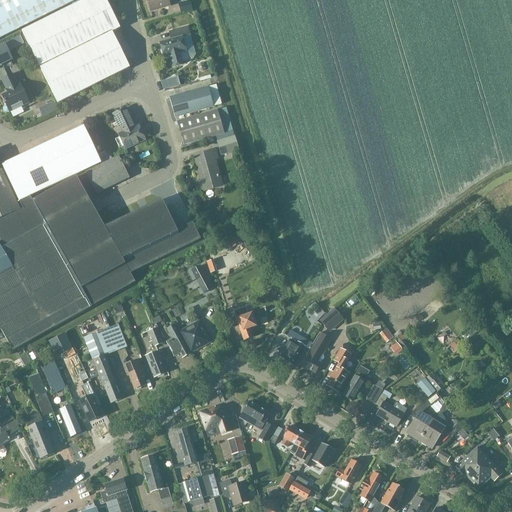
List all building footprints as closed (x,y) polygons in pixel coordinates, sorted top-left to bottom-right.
[(0,0),(0,39),(76,0),(0,0)] [(105,0),(84,0),(82,1),(21,31),(57,104),(122,72),(113,54),(120,50),(112,32),(120,28),(105,0)] [(167,0),(147,0),(150,10),(169,5),(167,0)] [(190,9),(187,0),(186,0),(177,3),(180,12),(190,9)] [(183,65),(180,53),(186,51),(183,38),(191,36),(188,27),(172,32),(174,39),(160,43),(164,57),(170,56),(173,67),(183,65)] [(4,46),(0,48),(0,63),(10,59),(4,46)] [(1,96),(6,105),(5,105),(4,106),(3,108),(3,111),(4,112),(6,113),(8,113),(9,112),(28,103),(19,83),(16,84),(11,74),(1,79),(8,93),(1,96)] [(208,88),(170,98),(175,117),(213,107),(221,105),(216,86),(208,88)] [(54,101),(49,104),(52,112),(58,109),(54,101)] [(135,127),(126,108),(114,114),(122,132),(119,133),(126,148),(145,139),(138,125),(135,127)] [(217,111),(217,110),(177,122),(184,146),(224,134),(224,133),(233,131),(226,108),(217,111)] [(83,126),(67,134),(84,171),(101,163),(83,126)] [(84,171),(67,134),(51,142),(68,179),(84,171)] [(217,141),(218,144),(221,155),(238,150),(234,136),(217,141)] [(68,179),(51,142),(34,149),(52,187),(68,179)] [(52,187),(34,149),(18,157),(36,194),(52,187)] [(218,159),(216,151),(195,157),(197,164),(199,163),(200,168),(198,169),(202,182),(199,182),(202,190),(223,185),(216,160),(218,159)] [(36,194),(18,157),(0,165),(0,167),(17,202),(19,201),(19,202),(30,197),(36,194)] [(96,194),(128,178),(118,157),(86,172),(96,194)] [(0,218),(20,209),(17,202),(0,167),(0,218)] [(0,329),(0,330),(1,332),(2,331),(13,351),(68,320),(92,307),(135,283),(76,177),(32,201),(30,197),(19,202),(19,201),(17,202),(20,209),(0,218),(0,329)] [(162,200),(105,228),(131,274),(201,240),(193,223),(177,231),(162,200)] [(200,267),(191,271),(203,294),(212,289),(200,267)] [(246,308),(234,313),(243,340),(253,337),(250,329),(256,327),(252,313),(248,314),(246,308)] [(344,320),(334,308),(319,321),(329,332),(344,320)] [(199,322),(179,332),(190,354),(210,343),(199,322)] [(116,325),(84,338),(100,381),(102,380),(111,402),(121,398),(112,376),(114,375),(106,354),(125,347),(116,325)] [(190,354),(179,332),(175,325),(167,329),(172,339),(166,342),(174,357),(179,354),(182,358),(190,354)] [(155,346),(162,344),(156,329),(149,331),(155,346)] [(294,333),(291,338),(279,358),(294,367),(305,347),(307,348),(311,343),(294,333)] [(331,339),(320,333),(306,355),(308,356),(302,365),(304,366),(304,368),(308,370),(309,369),(315,373),(321,364),(324,358),(323,354),(322,354),(331,339)] [(404,339),(400,334),(395,339),(405,351),(409,347),(403,340),(404,339)] [(395,356),(403,350),(397,343),(390,348),(395,356)] [(344,344),(341,349),(334,361),(338,363),(326,385),(337,392),(348,373),(343,370),(348,361),(349,358),(350,358),(354,352),(350,348),(344,344)] [(166,373),(158,351),(145,356),(154,378),(166,373)] [(31,363),(26,354),(19,358),(24,367),(31,363)] [(408,359),(404,354),(400,357),(404,362),(408,359)] [(144,379),(146,378),(139,360),(125,365),(134,389),(135,389),(138,392),(144,390),(144,386),(146,385),(144,379)] [(55,362),(44,367),(54,394),(55,394),(66,389),(55,362)] [(359,370),(357,372),(355,377),(354,376),(343,396),(352,401),(364,382),(363,382),(367,375),(359,370)] [(443,387),(436,378),(431,373),(425,378),(429,383),(437,392),(443,387)] [(36,397),(45,394),(38,374),(28,378),(36,397)] [(435,392),(424,379),(416,385),(428,398),(435,392)] [(101,405),(89,382),(83,385),(88,396),(79,401),(89,422),(101,416),(97,407),(101,405)] [(11,393),(7,384),(3,386),(7,395),(11,393)] [(374,404),(383,391),(374,385),(366,399),(374,404)] [(384,402),(386,398),(389,399),(392,395),(384,390),(382,394),(376,404),(381,407),(376,415),(396,426),(406,409),(396,403),(393,407),(384,402)] [(416,420),(408,433),(411,435),(409,437),(417,442),(418,440),(420,441),(432,420),(434,416),(427,412),(425,416),(420,413),(429,406),(430,407),(441,399),(436,393),(414,410),(410,416),(416,420)] [(43,416),(53,412),(45,394),(36,397),(35,398),(43,416)] [(266,413),(249,402),(239,418),(260,431),(266,421),(262,419),(266,413)] [(0,418),(1,420),(10,415),(6,408),(3,410),(0,404),(0,418)] [(59,410),(70,438),(82,433),(71,405),(59,410)] [(205,432),(218,427),(221,436),(231,432),(222,406),(215,408),(215,407),(198,413),(205,432)] [(24,420),(32,440),(47,434),(39,414),(24,420)] [(17,427),(13,419),(10,415),(1,420),(3,424),(0,426),(0,450),(4,448),(3,445),(9,441),(6,434),(17,427)] [(433,420),(432,420),(420,441),(431,448),(444,428),(438,424),(440,422),(434,419),(433,420)] [(452,436),(462,427),(458,422),(458,423),(455,420),(449,426),(452,429),(448,432),(452,436)] [(274,428),(267,424),(259,438),(265,442),(274,428)] [(294,444),(301,432),(290,425),(283,438),(284,439),(281,444),(286,447),(289,442),(294,444)] [(188,429),(175,433),(185,466),(198,463),(188,429)] [(312,438),(301,432),(294,444),(294,445),(290,451),(294,454),(293,456),(302,461),(310,446),(307,445),(312,438)] [(54,453),(47,434),(32,440),(39,459),(54,453)] [(274,445),(278,438),(273,434),(269,441),(274,445)] [(322,444),(312,461),(324,468),(334,451),(322,444)] [(503,474),(477,445),(466,454),(491,481),(492,479),(495,482),(503,474)] [(440,451),(436,457),(447,462),(450,457),(440,451)] [(245,452),(232,456),(234,463),(247,459),(245,452)] [(466,454),(456,463),(469,478),(471,477),(478,485),(479,484),(483,487),(491,481),(466,454)] [(154,455),(141,459),(150,493),(158,491),(160,500),(170,497),(168,488),(164,489),(154,455)] [(350,485),(361,466),(350,460),(344,471),(339,469),(335,476),(350,485)] [(372,472),(369,479),(366,478),(359,489),(363,491),(359,496),(366,500),(369,495),(372,497),(383,479),(372,472)] [(294,479),(286,474),(279,487),(287,492),(294,479)] [(188,502),(213,495),(208,476),(183,483),(188,502)] [(402,495),(407,487),(395,479),(391,486),(391,485),(382,499),(397,508),(403,496),(402,495)] [(106,492),(101,493),(104,503),(104,504),(105,503),(107,511),(118,511),(120,511),(131,511),(127,496),(125,491),(126,491),(122,480),(104,485),(106,492)] [(230,493),(234,506),(250,501),(245,482),(232,486),(230,480),(220,483),(223,495),(230,493)] [(311,491),(294,482),(289,491),(306,501),(311,491)] [(352,496),(346,492),(339,505),(344,508),(352,496)] [(407,511),(424,511),(429,504),(416,497),(407,511)] [(211,511),(222,511),(218,498),(209,501),(211,511)] [(280,511),(278,500),(263,504),(265,511),(280,511)]
